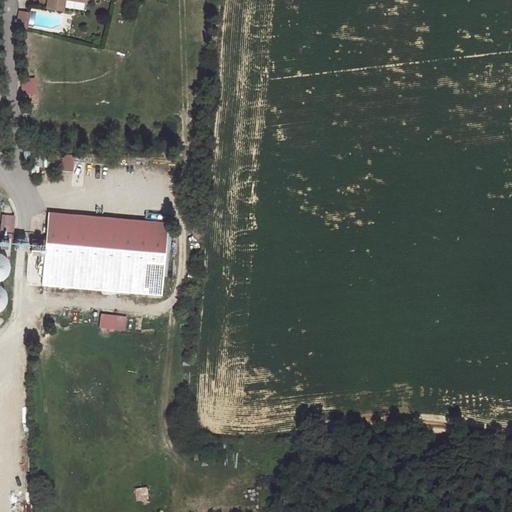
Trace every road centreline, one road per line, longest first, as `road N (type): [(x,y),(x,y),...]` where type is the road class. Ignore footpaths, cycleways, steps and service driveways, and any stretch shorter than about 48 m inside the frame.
road 1 (track): [(0,340),(16,320),(23,215),(15,168)]
road 2 (unclassified): [(15,168),(3,0)]
